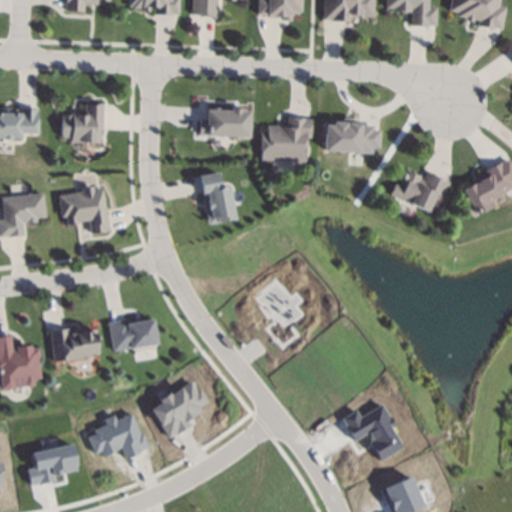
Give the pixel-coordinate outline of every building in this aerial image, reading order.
[(107,0),(107,1),(98,0),(98,4),(84,4),(84,11),(66,11),(66,0),(107,0)] [(179,0),(179,15),(172,14),(172,16),(158,15),(155,15),(156,7),(150,6),(150,11),(141,11),(141,9),(133,8),(133,7),(128,7),(128,0),(179,0)] [(233,0),(233,1),(221,0),(215,0),(215,16),(193,15),(191,15),(191,0),(233,0)] [(258,13),(258,0),(297,0),(297,13),(289,13),(289,20),(280,19),(280,18),(266,17),(266,14),(259,13),(258,13)] [(372,0),(372,17),(362,17),(349,17),(348,22),(345,22),(331,22),(331,20),(324,19),(322,19),(322,0),(372,0)] [(427,0),(427,6),(436,6),(436,24),(434,24),(426,24),(426,26),(411,25),(410,25),(410,11),(393,11),(394,8),(384,7),(384,0),(427,0)] [(498,0),(497,6),(503,7),(499,28),(493,27),(493,28),(479,26),(476,25),(477,18),(472,17),(471,21),(463,19),(464,16),(456,15),(457,11),(448,10),(449,0),(498,0)] [(103,105),(102,129),(101,129),(101,143),(71,142),(71,137),(62,136),(62,114),(68,115),(68,113),(72,113),(72,112),(78,112),(78,114),(85,114),(86,103),(97,103),(103,103),(103,105)] [(36,112),(38,112),(38,124),(35,124),(35,133),(19,133),(19,138),(9,137),(9,139),(0,138),(0,108),(1,108),(1,107),(9,107),(9,108),(17,109),(17,107),(19,107),(36,107),(36,112)] [(225,109),(230,109),(230,107),(240,108),(240,109),(250,110),(249,136),(240,136),(240,139),(229,138),(229,136),(198,135),(199,119),(205,119),(206,109),(207,109),(207,107),(225,107),(225,109)] [(307,118),(313,118),(313,137),(307,137),(307,160),(284,160),(284,157),(274,157),(274,159),(261,159),(262,130),(267,130),(267,126),(289,126),(289,117),(291,117),(307,117),(307,118)] [(321,151),(370,153),(371,147),(378,148),(378,124),(322,122),(321,151)] [(511,169),(511,180),(510,182),(511,185),(511,187),(490,200),(493,206),(487,210),(485,207),(475,213),(462,189),(485,176),(483,172),(486,170),(506,159),(511,169)] [(420,175),(419,177),(422,179),(426,170),(440,177),(440,179),(448,183),(442,197),(435,194),(427,212),(389,194),(394,183),(402,186),(404,183),(400,181),(406,169),(420,175)] [(221,187),(229,186),(234,218),(209,222),(207,212),(205,212),(203,197),(205,197),(204,193),(202,193),(199,176),(199,175),(219,172),(221,187)] [(92,191),(101,189),(104,210),(107,230),(89,233),(87,221),(76,223),(76,224),(65,226),(64,217),(60,218),(57,196),(81,192),(80,188),(92,186),(92,191)] [(44,218),(35,219),(36,223),(24,224),(24,222),(21,222),(23,235),(7,237),(6,235),(0,236),(0,219),(2,219),(0,204),(0,196),(42,193),(44,218)] [(142,321),(151,320),(155,345),(111,352),(106,323),(109,322),(124,320),(127,320),(127,323),(134,322),(134,319),(141,318),(142,321)] [(82,331),(92,330),(96,354),(84,356),(85,359),(52,363),(48,331),(64,329),(66,328),(67,330),(82,329),(82,331)] [(10,351),(14,351),(13,346),(28,344),(29,348),(37,347),(38,358),(36,358),(39,379),(31,380),(32,386),(30,386),(30,387),(24,388),(24,387),(10,388),(10,390),(3,390),(0,390),(0,336),(8,335),(10,351)] [(204,402),(190,378),(155,399),(157,403),(148,408),(165,439),(188,425),(185,419),(199,411),(197,407),(204,402)] [(400,448),(389,427),(391,426),(380,404),(357,416),(354,410),(339,418),(350,441),(364,434),(377,459),(400,448)] [(144,449),(131,412),(113,418),(111,414),(99,418),(102,426),(84,433),(92,457),(118,447),(122,457),(144,449)] [(27,485),(53,480),(52,474),(75,470),(70,444),(29,451),(32,467),(24,469),(27,485)] [(379,488),(388,511),(407,511),(420,505),(409,476),(379,488)]
